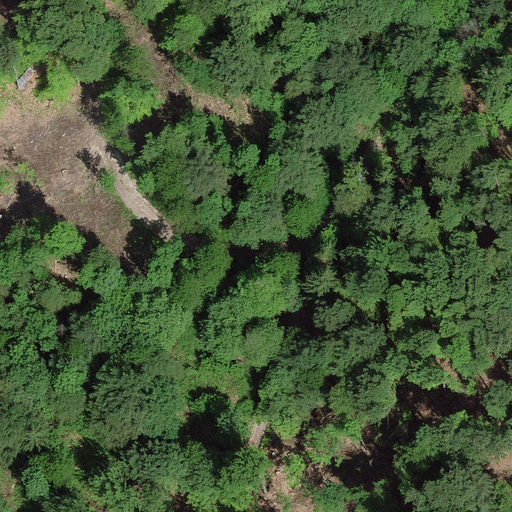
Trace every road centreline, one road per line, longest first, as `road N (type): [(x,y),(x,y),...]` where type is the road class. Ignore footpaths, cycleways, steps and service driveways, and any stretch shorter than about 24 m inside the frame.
road 1 (track): [(506,0),(444,61),(387,135),(323,242),(228,511)]
road 2 (track): [(323,242),(274,253),(203,247),(147,216),(108,151),(94,66),(100,0)]
